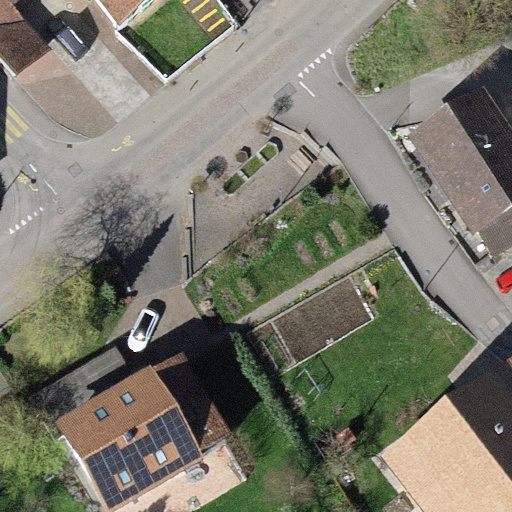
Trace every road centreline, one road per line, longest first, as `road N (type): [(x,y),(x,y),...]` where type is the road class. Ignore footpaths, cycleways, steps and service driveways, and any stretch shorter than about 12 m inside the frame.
road 1 (residential): [(292,30),(448,252),(511,315)]
road 2 (secondary): [(86,206),(292,30)]
road 3 (residential): [(0,108),(86,206)]
